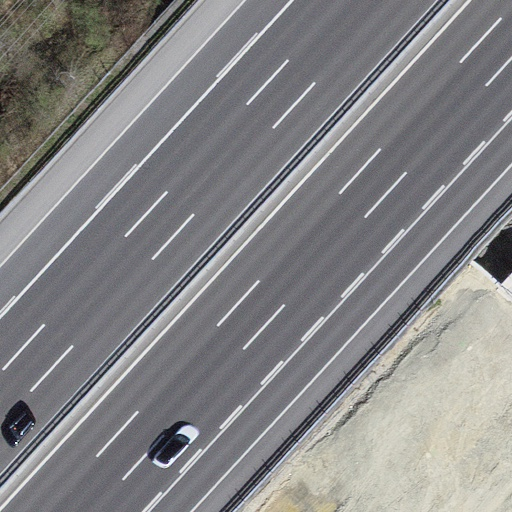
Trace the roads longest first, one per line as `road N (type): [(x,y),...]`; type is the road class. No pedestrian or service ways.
road 1 (motorway): [(73,511),(511,31)]
road 2 (motorway): [(368,0),(0,399)]
road 3 (primary): [(511,357),(388,511)]
